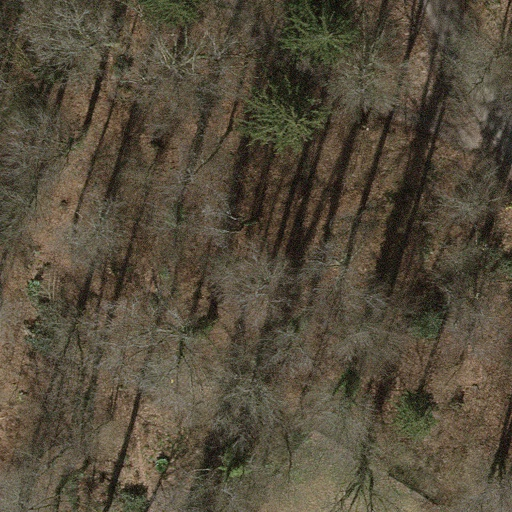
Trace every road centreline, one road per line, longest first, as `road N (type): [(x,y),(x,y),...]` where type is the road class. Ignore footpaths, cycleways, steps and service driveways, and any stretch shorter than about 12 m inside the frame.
road 1 (track): [(511,153),(314,73),(238,0)]
road 2 (track): [(511,132),(441,0)]
